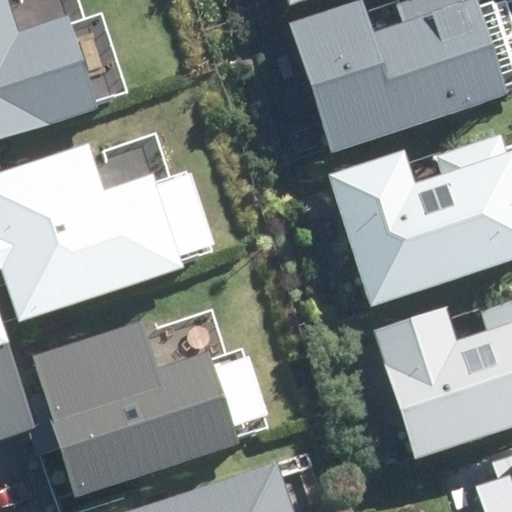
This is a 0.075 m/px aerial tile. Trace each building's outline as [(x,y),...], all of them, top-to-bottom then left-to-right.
[(267,0),(272,11),(304,0),(267,0)] [(343,7),(271,31),(312,157),(479,101),(445,0),(410,0),(379,11),(384,25),(353,35),(343,7)] [(0,138),(72,115),(43,25),(0,38),(0,138)] [(382,155),(309,179),(353,310),(511,257),(511,224),(483,139),(420,161),(424,174),(391,185),(382,155)] [(67,150),(0,171),(0,326),(0,328),(158,276),(128,181),(80,196),(67,150)] [(395,464),(511,426),(511,295),(465,311),(472,332),(437,343),(428,313),(355,337),(395,464)] [(120,327),(14,362),(61,501),(213,449),(184,358),(134,375),(120,327)] [(0,367),(0,440),(21,433),(0,367)] [(258,511),(253,483),(194,495),(197,511),(258,511)]
